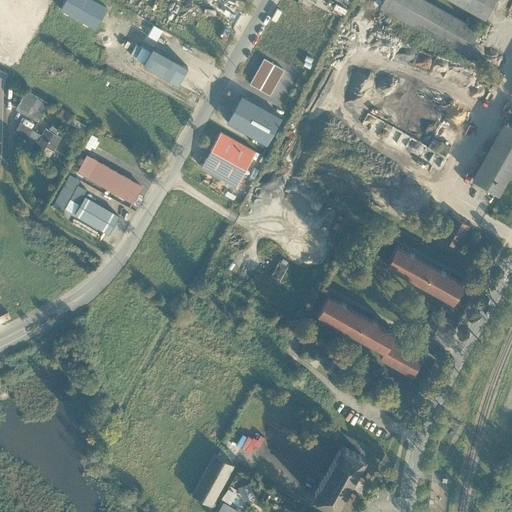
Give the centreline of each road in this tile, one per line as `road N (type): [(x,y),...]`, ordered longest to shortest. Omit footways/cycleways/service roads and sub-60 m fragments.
road 1 (residential): [(264,0),(120,257),(67,304),(0,341)]
road 2 (secondary): [(511,261),(425,421),(408,511)]
